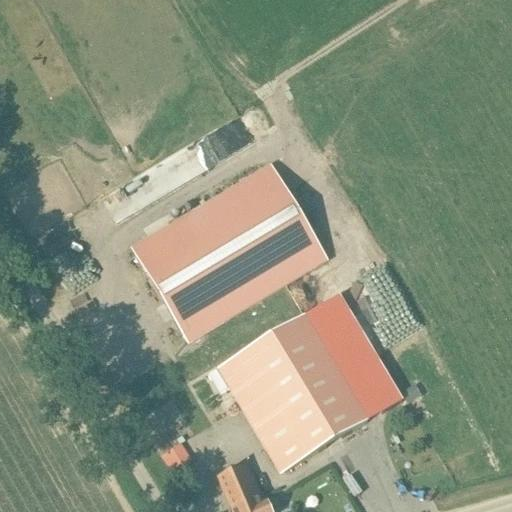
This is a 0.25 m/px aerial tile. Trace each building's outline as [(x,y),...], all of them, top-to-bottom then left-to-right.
[(272,171),(133,254),(186,342),(325,260),(272,171)] [(284,473),(366,424),(303,319),(221,368),(284,473)] [(408,403),(421,396),(414,385),(401,392),(408,403)] [(179,452),(166,458),(172,470),(185,464),(179,452)] [(269,511),(266,504),(263,505),(246,465),(217,478),(231,511),(269,511)]
